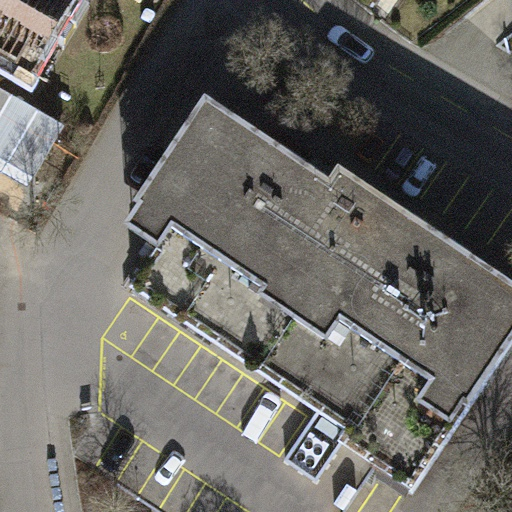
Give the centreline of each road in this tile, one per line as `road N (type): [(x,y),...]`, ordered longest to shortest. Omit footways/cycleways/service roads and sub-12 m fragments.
road 1 (residential): [(37,511),(20,417),(60,269),(237,0)]
road 2 (tertiary): [(268,0),(379,84),(511,165)]
